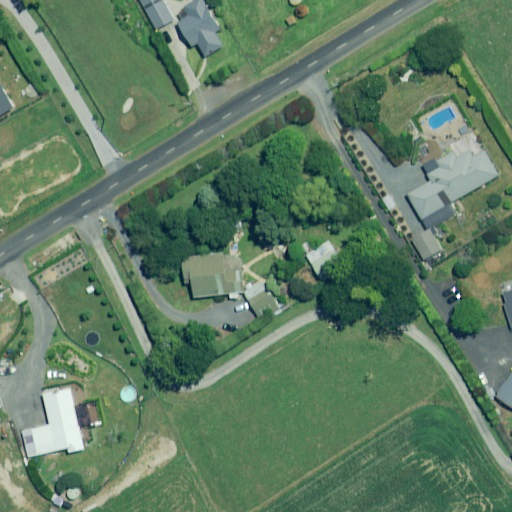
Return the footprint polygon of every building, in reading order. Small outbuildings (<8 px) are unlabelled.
[(175,21),(163,0),(142,0),(158,30),(175,21)] [(222,29),(204,0),(199,0),(174,15),(193,47),(199,44),(207,57),(225,47),(217,32),(222,29)] [(0,116),(14,109),(0,83),(0,116)] [(500,176),(485,151),(474,158),(471,152),(458,159),(455,153),(439,162),(442,168),(430,175),(433,181),(410,195),(430,231),(457,215),(451,204),(500,176)] [(392,194),(383,198),(390,211),(398,206),(392,194)] [(443,251),(432,230),(414,240),(425,261),(443,251)] [(331,264),(320,242),(305,250),(317,272),(331,264)] [(227,272),(225,254),(184,258),(187,284),(193,284),(195,299),(245,293),(242,271),(227,272)] [(511,289),(502,293),(511,321),(511,289)] [(280,312),(268,291),(250,302),(263,323),(280,312)] [(511,407),(511,376),(498,398),(511,407)] [(85,450),(72,389),(46,395),(53,425),(33,429),(39,456),(70,449),(71,453),(85,450)] [(27,481),(19,460),(6,464),(14,485),(27,481)]
